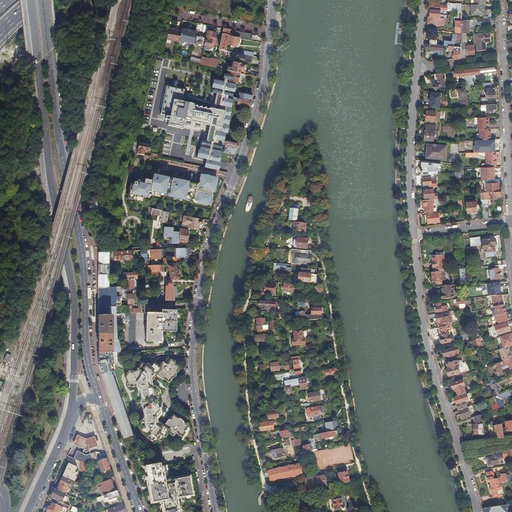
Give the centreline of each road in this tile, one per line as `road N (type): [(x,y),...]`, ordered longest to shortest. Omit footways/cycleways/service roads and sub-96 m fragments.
road 1 (track): [(270,511),(242,327),(274,218),(315,222),(372,511)]
road 2 (residential): [(271,0),(264,81),(208,247),(190,349),(215,511)]
road 3 (primary): [(30,0),(52,190),(73,291),(72,404)]
road 4 (primary): [(98,397),(42,0)]
road 5 (residential): [(413,235),(431,368),(459,450)]
road 6 (residential): [(416,69),(413,235)]
road 7 (residential): [(504,58),(509,221)]
road 8 (primary): [(139,511),(98,397)]
